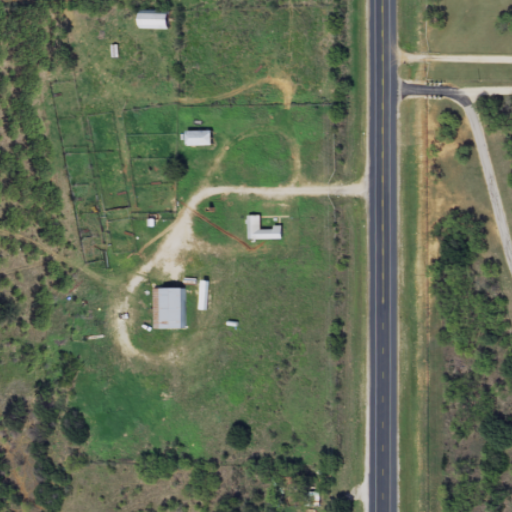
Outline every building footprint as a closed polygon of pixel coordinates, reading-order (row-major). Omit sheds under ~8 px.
[(145,28),(174,28),(174,11),(145,11),(145,28)] [(215,146),(215,131),(191,131),(191,146),(215,146)] [(245,155),(245,174),(273,174),(273,155),(245,155)] [(263,215),(250,215),(250,240),(285,240),(285,228),(263,228),(263,215)] [(156,329),(190,329),(190,289),(166,289),(156,289),(156,329)]
